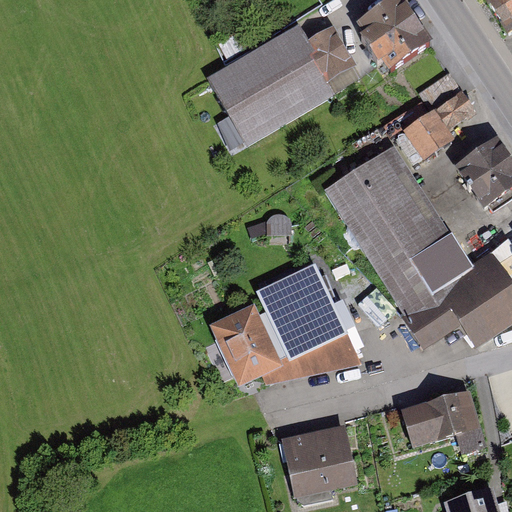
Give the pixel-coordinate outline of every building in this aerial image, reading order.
[(402,0),(356,29),(388,79),(434,51),(402,0)] [(511,0),(485,0),(510,38),(511,36),(511,0)] [(299,34),(209,86),(246,152),(359,87),(354,78),(358,75),(335,34),(308,50),(299,34)] [(467,96),(441,113),(456,136),(482,119),(467,96)] [(438,116),(407,136),(428,168),(459,148),(438,116)] [(511,155),(501,138),(457,167),(486,211),(511,194),(511,155)] [(395,143),(317,193),(421,356),(463,329),(477,350),(511,327),(511,241),(510,238),(472,262),(395,143)] [(261,310),(211,333),(241,395),(263,384),(267,392),(360,368),(317,271),(256,300),(261,310)] [(469,399),(403,419),(414,455),(456,443),(462,461),(485,454),(469,399)] [(349,432),(286,445),(298,501),(361,488),(349,432)] [(500,511),(494,491),(444,507),(445,511),(500,511)]
